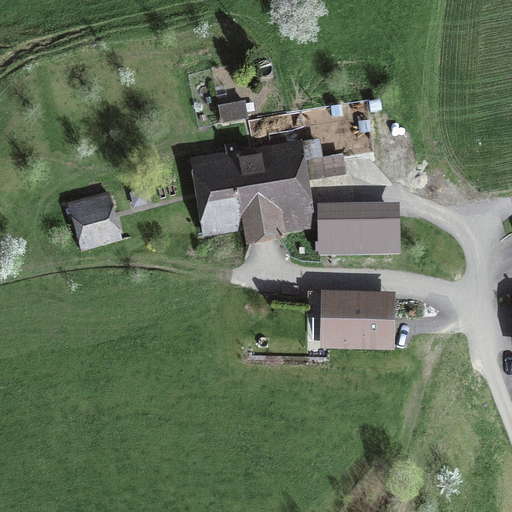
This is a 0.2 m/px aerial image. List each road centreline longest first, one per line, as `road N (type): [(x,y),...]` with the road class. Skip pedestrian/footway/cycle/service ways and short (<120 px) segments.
road 1 (track): [(231,274),(427,286),(471,302)]
road 2 (track): [(471,302),(444,314),(431,334),(414,420),(376,511)]
road 3 (unclassified): [(511,423),(471,302)]
